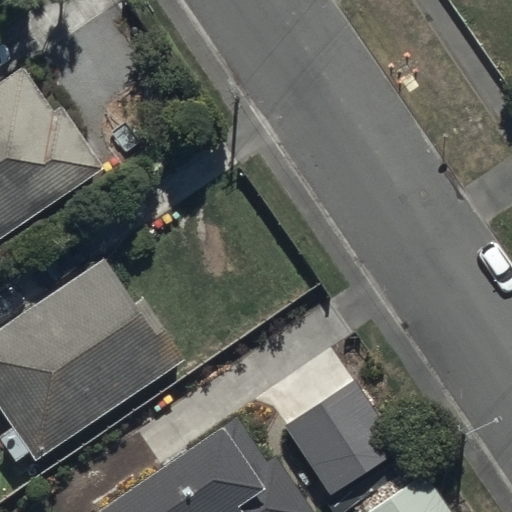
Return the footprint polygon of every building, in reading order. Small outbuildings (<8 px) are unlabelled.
[(25,61),(0,76),(0,232),(106,164),(63,99),(54,105),(25,61)] [(112,249),(0,323),(0,442),(4,440),(15,455),(32,444),(38,453),(193,350),(149,285),(140,291),(112,249)] [(404,439),(350,363),(279,413),(333,490),(404,439)] [(321,511),(278,447),(270,452),(240,408),(232,414),(228,407),(93,497),(103,511),(321,511)] [(456,511),(422,466),(360,511),(456,511)]
